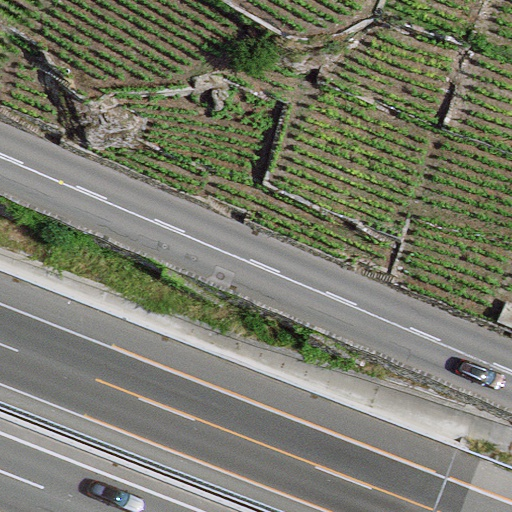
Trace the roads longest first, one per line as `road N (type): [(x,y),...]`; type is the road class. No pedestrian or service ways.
road 1 (tertiary): [(511,374),(0,156)]
road 2 (motorway): [(437,511),(0,341)]
